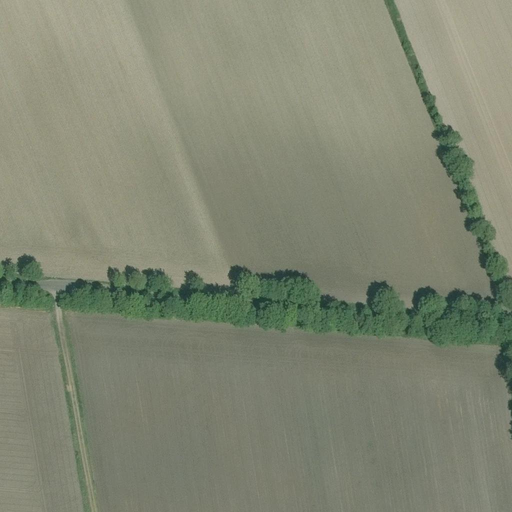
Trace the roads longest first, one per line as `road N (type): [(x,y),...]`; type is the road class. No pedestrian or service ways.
road 1 (unclassified): [(511,324),(0,277)]
road 2 (track): [(62,283),(58,316),(90,511)]
